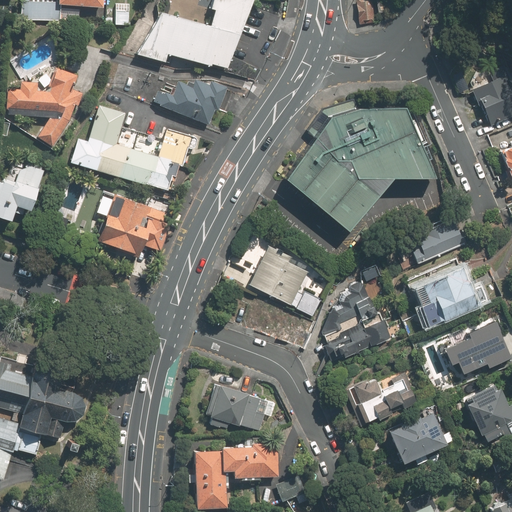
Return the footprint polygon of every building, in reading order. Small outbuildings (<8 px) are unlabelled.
[(53,0),(53,8),(99,11),(99,0),(53,0)] [(228,63),(251,0),(213,0),(212,5),(216,6),(211,20),(163,8),(138,49),(166,57),(169,49),(210,62),(212,59),(228,63)] [(373,14),(372,0),(357,0),(359,15),(373,14)] [(128,11),(113,10),(112,27),(127,28),(128,11)] [(490,77),(467,89),(487,126),(511,113),(511,89),(498,65),(487,71),(490,77)] [(13,90),(3,90),(3,110),(51,112),(32,139),(48,149),(81,95),(71,89),(72,77),(61,76),(61,71),(47,70),(47,92),(35,91),(35,85),(13,84),(13,90)] [(156,92),(150,104),(205,127),(212,111),(216,113),(225,89),(207,82),(204,87),(191,81),(188,88),(174,83),(168,98),(156,92)] [(281,172),(340,216),(383,170),(426,165),(395,103),(356,103),(323,111),(281,172)] [(87,142),(75,140),(68,165),(167,191),(173,171),(180,173),(189,141),(161,133),(159,140),(118,129),(122,112),(97,105),(87,142)] [(511,139),(503,143),(505,146),(491,152),(505,182),(511,178),(511,139)] [(0,224),(5,227),(11,210),(27,216),(44,169),(0,153),(0,224)] [(149,201),(114,189),(97,242),(139,255),(147,230),(151,231),(153,224),(160,226),(165,210),(148,204),(149,201)] [(178,217),(173,215),(169,227),(174,229),(178,217)] [(413,266),(469,241),(458,216),(410,237),(414,247),(407,251),(409,256),(397,261),(401,270),(412,265),(413,266)] [(240,258),(254,265),(244,286),(286,307),(286,305),(309,317),(317,300),(303,293),(305,289),(314,293),(317,288),(302,280),(306,272),(284,261),(287,256),(278,252),(280,249),(275,247),(276,244),(253,233),(240,258)] [(436,324),(475,306),(474,304),(484,299),(474,278),(464,283),(455,265),(411,286),(419,304),(410,308),(420,329),(435,322),(436,324)] [(371,315),(358,280),(341,287),(343,290),(327,311),(319,336),(337,329),(335,325),(352,318),(353,321),(371,315)] [(310,336),(286,324),(290,316),(262,302),(248,295),(243,305),(254,311),(246,325),(269,337),(301,353),(310,336)] [(354,324),(332,334),(334,338),(318,344),(327,364),(387,338),(379,319),(356,329),(354,324)] [(448,359),(454,372),(504,352),(492,320),(431,344),(438,362),(448,359)] [(32,363),(0,354),(0,478),(2,479),(17,423),(59,434),(63,418),(74,417),(81,411),(83,403),(80,394),(73,388),(56,383),(61,365),(33,358),(32,363)] [(418,402),(400,364),(399,362),(341,388),(351,410),(355,408),(362,424),(375,418),(376,421),(418,402)] [(201,416),(208,418),(206,426),(223,431),(226,424),(248,431),(258,398),(212,383),(201,416)] [(485,390),(482,385),(459,397),(462,404),(457,406),(474,438),(477,436),(480,442),(498,433),(501,440),(511,434),(511,415),(496,384),(485,390)] [(440,444),(424,410),(378,431),(394,465),(440,444)] [(213,453),(186,452),(185,510),(218,511),(219,472),(226,472),(226,478),(271,479),(272,443),(240,442),(240,448),(213,447),(213,453)] [(511,511),(511,496),(486,508),(488,511),(511,511)]
